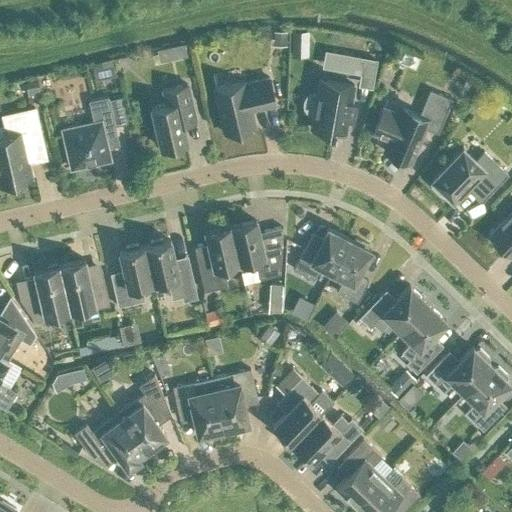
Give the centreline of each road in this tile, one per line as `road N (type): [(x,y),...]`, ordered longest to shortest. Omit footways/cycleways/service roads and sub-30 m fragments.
road 1 (residential): [(0,222),(253,163),(298,163),(380,189),(511,309)]
road 2 (residential): [(320,511),(269,461),(235,454),(179,466),(136,511)]
road 3 (residential): [(0,442),(117,511)]
